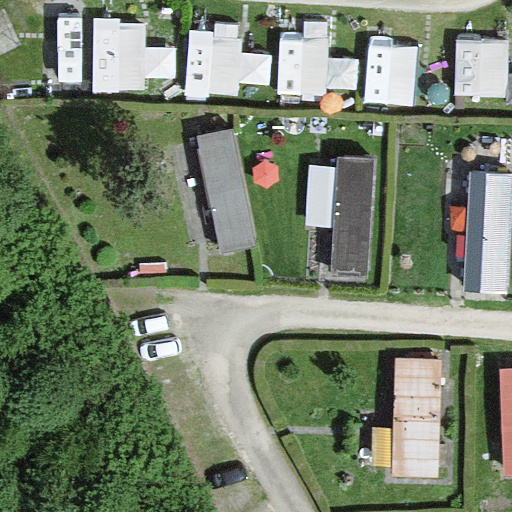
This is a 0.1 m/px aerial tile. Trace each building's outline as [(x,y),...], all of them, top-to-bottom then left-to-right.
[(38,1),(34,58),(87,61),(91,4),(38,1)] [(150,5),(93,4),(92,71),(177,73),(178,32),(149,31),(150,5)] [(238,66),(272,67),(273,37),(245,36),(245,12),(190,10),(188,85),(237,87),(238,66)] [(283,14),(279,83),(328,86),(332,17),(283,14)] [(458,81),(511,83),(511,24),(460,22),(458,81)] [(196,145),(220,255),(262,249),(237,136),(196,145)] [(335,155),(327,267),(368,273),(376,158),(335,155)] [(511,164),(473,161),(465,273),(507,279),(511,203),(511,164)] [(401,363),(398,476),(440,480),(443,365),(401,363)] [(511,371),(502,372),(499,484),(511,485),(511,371)]
